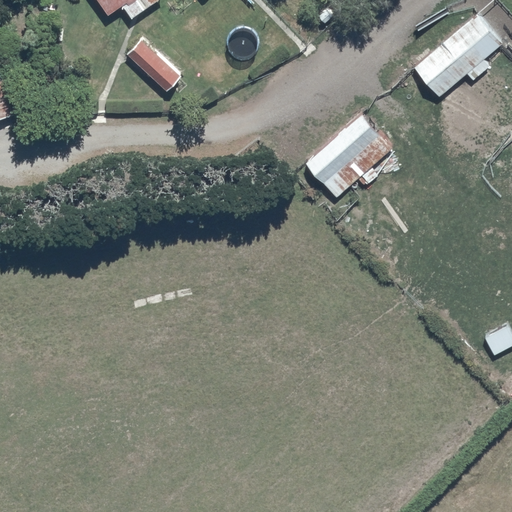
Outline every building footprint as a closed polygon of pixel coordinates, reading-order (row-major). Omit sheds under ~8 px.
[(412,59),(439,90),(466,67),(483,52),(499,38),(472,7),(412,59)] [(139,34),(126,50),(167,84),(180,68),(139,34)] [(483,52),(466,67),(472,74),(490,59),(483,52)] [(5,71),(0,72),(0,132),(3,132),(0,123),(0,113),(17,108),(5,71)] [(357,106),(305,157),(340,192),(392,141),(357,106)] [(485,330),(493,350),(511,342),(511,323),(511,320),(485,330)]
